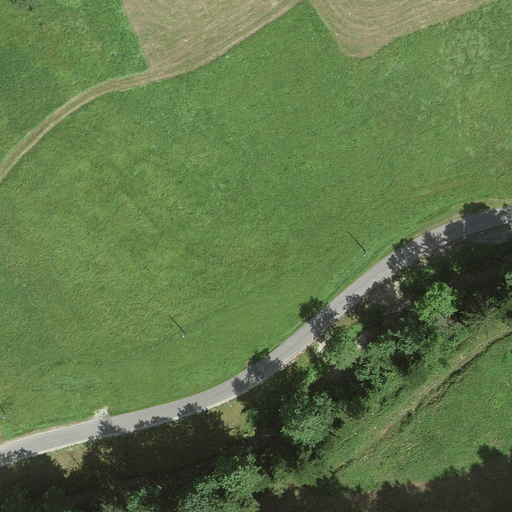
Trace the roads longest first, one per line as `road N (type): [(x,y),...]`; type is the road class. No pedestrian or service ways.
road 1 (track): [(0,457),(222,392),(394,262),(511,215)]
road 2 (track): [(0,178),(79,104),(151,74)]
